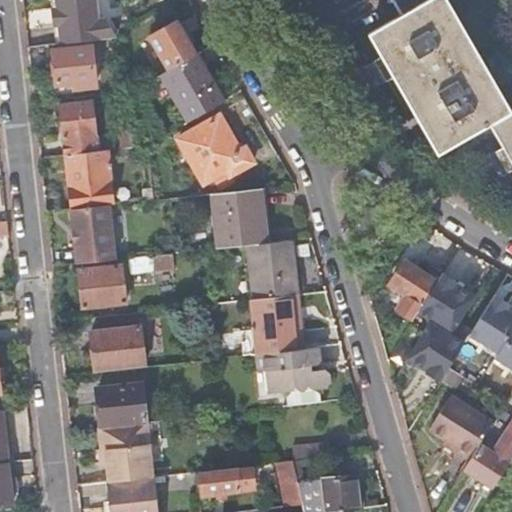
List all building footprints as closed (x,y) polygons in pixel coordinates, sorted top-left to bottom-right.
[(101,15),(99,0),(59,0),(60,7),(55,7),(56,22),(62,21),(64,39),(118,33),(108,14),(101,15)] [(436,155),(488,126),(511,167),(511,112),(447,0),(392,0),(401,15),(367,33),(436,155)] [(149,36),(168,68),(194,53),(175,20),(149,36)] [(96,42),(51,46),(54,82),(73,81),(73,87),(100,85),(96,42)] [(168,68),(161,72),(188,120),(222,100),(194,53),(168,68)] [(147,144),(129,91),(119,92),(131,125),(117,127),(120,147),(147,144)] [(58,101),(64,154),(102,149),(96,97),(58,101)] [(201,124),(177,139),(186,154),(185,155),(194,171),(195,170),(203,182),(225,170),(228,175),(252,161),(244,147),(239,150),(219,115),(201,124)] [(102,149),(64,154),(70,208),(114,203),(118,202),(112,148),(102,149)] [(260,188),(212,193),(218,247),(246,244),(266,242),(260,188)] [(153,200),(152,190),(143,191),(144,200),(147,200),(153,200)] [(114,203),(70,208),(77,263),(119,258),(114,203)] [(266,242),(246,244),(250,276),(252,296),(252,299),(282,295),(297,293),(304,293),(298,238),(266,242)] [(170,253),(127,258),(129,273),(141,271),(140,265),(153,263),(154,269),(171,267),(170,253)] [(421,305),(436,282),(404,261),(389,284),(404,294),(394,309),(411,320),(418,310),(421,305)] [(126,262),(80,265),(83,304),(129,301),(126,262)] [(246,296),(252,296),(250,276),(244,276),(246,296)] [(282,295),(252,299),(248,299),(251,325),(249,325),(250,330),(251,329),(254,354),(300,349),(296,317),(300,317),(297,293),(282,295)] [(494,356),(511,367),(511,313),(504,308),(507,302),(493,293),(468,333),(497,352),(494,356)] [(411,320),(403,332),(420,342),(415,352),(441,367),(446,360),(449,362),(465,337),(418,310),(411,320)] [(90,328),(95,372),(149,366),(145,323),(90,328)] [(320,360),(319,347),(300,349),(254,354),(256,371),(264,370),(266,393),(291,390),(312,388),(326,386),(331,381),(330,373),(324,369),(312,371),(305,366),(317,364),(320,360)] [(146,380),(97,384),(100,423),(150,418),(146,380)] [(511,390),(504,403),(495,417),(511,427),(511,390)] [(441,444),(466,460),(491,423),(449,396),(425,434),(441,444)] [(0,409),(0,461),(11,461),(10,445),(5,446),(1,409),(0,409)] [(511,455),(511,427),(495,417),(494,418),(489,427),(467,461),(464,466),(463,468),(492,487),(511,455)] [(150,421),(98,427),(101,461),(107,460),(109,481),(156,476),(150,421)] [(290,461),(276,462),(287,506),(302,505),(290,461)] [(6,464),(0,464),(0,505),(11,504),(6,464)] [(251,465),(245,465),(236,467),(198,471),(201,494),(239,490),(254,488),(251,465)] [(322,478),(326,511),(332,511),(335,511),(362,508),(358,478),(358,475),(322,478)] [(160,511),(156,476),(109,481),(108,481),(111,511),(160,511)]
